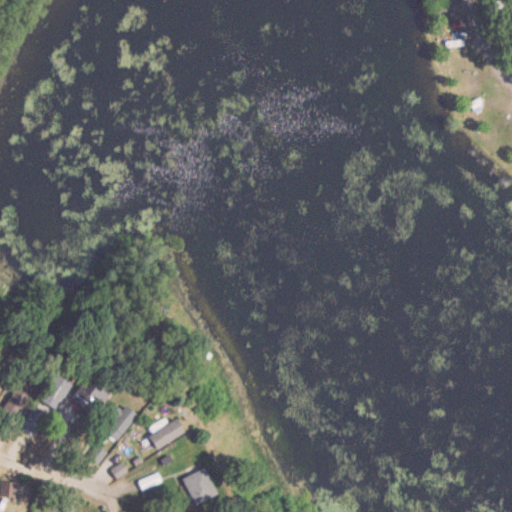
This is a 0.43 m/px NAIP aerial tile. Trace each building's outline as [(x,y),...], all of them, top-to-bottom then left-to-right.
[(37,400),(53,409),(68,383),(52,373),(37,400)] [(104,386),(77,378),(71,400),(98,408),(104,386)] [(32,390),(16,381),(0,409),(0,419),(11,426),(32,390)] [(114,441),(134,413),(120,403),(99,430),(114,441)] [(16,426),(28,436),(45,415),(34,405),(16,426)] [(145,436),(154,449),(179,432),(170,418),(145,436)] [(114,476),(123,468),(119,463),(110,470),(114,476)] [(190,504),(211,495),(200,468),(179,477),(190,504)]
